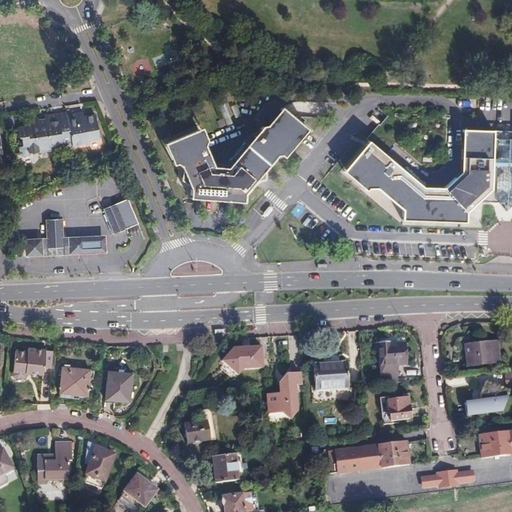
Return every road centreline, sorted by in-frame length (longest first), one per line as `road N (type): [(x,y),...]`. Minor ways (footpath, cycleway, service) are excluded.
road 1 (primary): [(150,320),(511,305)]
road 2 (primary): [(511,282),(238,284)]
road 3 (unclassified): [(294,187),(348,234),(511,240)]
road 4 (residential): [(195,511),(159,460),(113,429),(47,417),(0,425)]
road 5 (residential): [(104,95),(172,261)]
road 6 (residential): [(184,253),(114,92)]
road 7 (primary): [(150,288),(0,294)]
